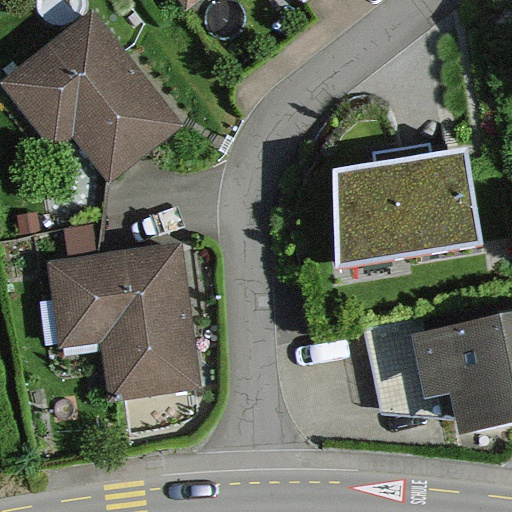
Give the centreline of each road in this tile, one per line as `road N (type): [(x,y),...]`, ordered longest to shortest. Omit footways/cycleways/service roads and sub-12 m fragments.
road 1 (residential): [(423,0),(315,84),(261,152),(244,213),(265,505)]
road 2 (tertiary): [(265,505),(469,511)]
